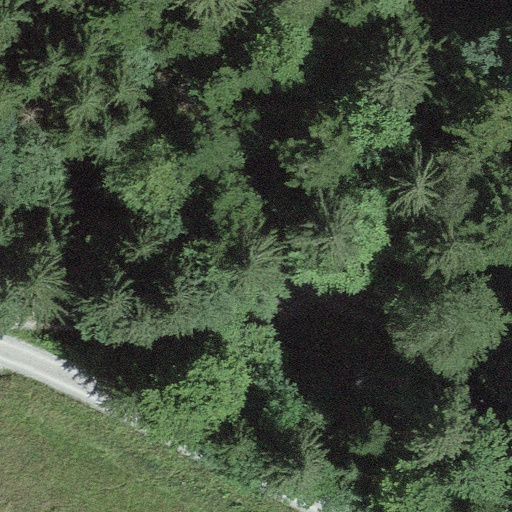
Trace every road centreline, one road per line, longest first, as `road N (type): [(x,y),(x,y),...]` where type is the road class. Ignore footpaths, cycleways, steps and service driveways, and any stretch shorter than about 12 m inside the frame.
road 1 (track): [(511,351),(312,297),(271,177),(296,82),(359,0)]
road 2 (track): [(0,344),(80,373),(306,494),(356,511)]
road 3 (track): [(312,297),(285,325),(0,323)]
